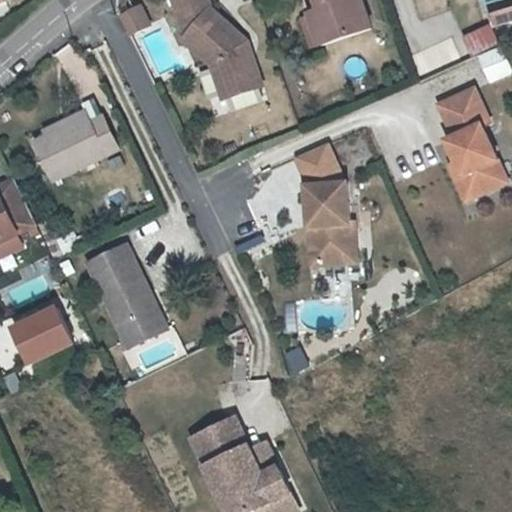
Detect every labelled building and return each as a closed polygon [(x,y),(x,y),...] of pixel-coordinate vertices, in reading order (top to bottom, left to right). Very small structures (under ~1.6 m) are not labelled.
[(140,0),(133,3),(142,21),(148,19),(140,0)] [(234,40),(243,32),(208,0),(174,0),(182,28),(180,30),(209,56),(218,91),(258,79),(252,57),(234,40)] [(316,0),(319,6),(329,37),(370,24),(361,0),(316,0)] [(133,3),(119,10),(128,28),(142,21),(133,3)] [(318,41),(329,37),(319,6),(308,10),(318,41)] [(511,19),(511,6),(491,13),(494,25),(511,19)] [(245,34),(243,32),(234,40),(252,57),(245,34)] [(481,56),(493,85),(511,76),(511,61),(506,46),(481,56)] [(474,87),(438,104),(453,137),(445,140),(455,163),(471,199),(507,182),(481,124),(489,121),(474,87)] [(90,121),(85,114),(36,138),(54,177),(120,146),(105,115),(90,121)] [(0,189),(0,191),(0,190),(0,238),(38,221),(19,181),(16,175),(0,183),(0,189)] [(347,183),(305,185),(308,226),(315,226),(318,265),(355,262),(353,222),(349,222),(347,183)] [(315,226),(308,226),(310,265),(318,265),(315,226)] [(152,286),(132,242),(88,262),(127,343),(158,328),(141,290),(152,286)] [(0,288),(4,302),(58,288),(50,258),(16,266),(21,283),(0,288)] [(152,286),(141,290),(158,328),(169,322),(152,286)] [(66,305),(17,327),(37,371),(86,348),(66,305)] [(303,365),(295,348),(285,353),(293,370),(303,365)] [(235,416),(193,436),(228,511),(248,511),(290,492),(278,467),(262,474),(235,416)] [(290,492),(248,511),(296,511),(299,511),(290,492)]
